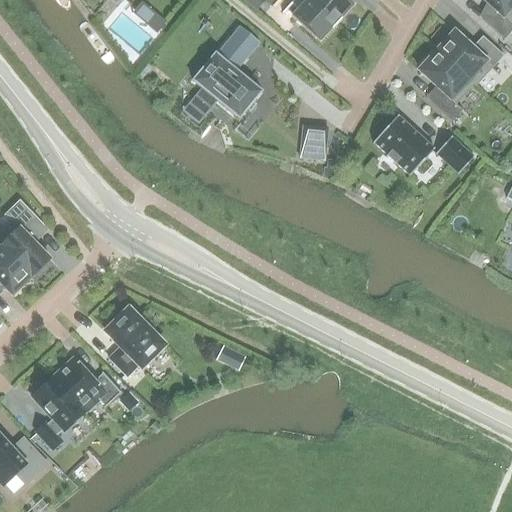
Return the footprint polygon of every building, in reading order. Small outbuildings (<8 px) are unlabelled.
[(263,0),(241,0),(256,12),(265,1),(263,0)] [(335,25),(307,0),(306,0),(290,18),(318,43),(335,25)] [(307,0),(335,25),(352,7),(344,0),(307,0)] [(511,0),(481,0),(486,4),(492,9),(481,21),(503,40),(511,30),(511,13),(508,10),(511,5),(511,0)] [(128,21),(124,17),(114,27),(140,53),(167,27),(145,5),(128,21)] [(214,55),(191,82),(201,90),(198,94),(212,106),(215,102),(238,120),(246,110),(246,111),(246,110),(252,103),(252,104),(252,103),(260,93),(235,73),(258,44),(238,27),(215,56),(214,55)] [(435,52),(472,86),(474,88),(492,69),(453,33),(435,52)] [(435,52),(433,55),(430,52),(417,66),(420,69),(418,72),(440,93),(431,103),(451,122),(461,111),(455,105),(472,86),(435,52)] [(408,178),(417,169),(425,160),(425,159),(433,151),(432,150),(398,119),(397,118),(396,117),(372,144),(373,145),(386,156),(385,158),(393,166),(395,165),(408,176),(407,177),(408,178)] [(326,167),(330,133),(306,129),(301,164),(326,167)] [(457,176),(473,158),(472,158),(451,139),(450,138),(435,155),(436,156),(436,155),(457,174),(456,175),(457,176)] [(26,238),(40,225),(18,203),(4,217),(9,222),(0,230),(0,248),(29,279),(48,260),(26,238)] [(0,285),(11,297),(29,279),(0,248),(0,285)] [(163,347),(127,310),(104,333),(119,349),(108,360),(126,378),(137,367),(140,370),(163,347)] [(222,347),(217,357),(239,367),(244,357),(222,347)] [(51,379),(84,414),(97,402),(104,409),(120,394),(101,374),(92,382),(72,360),(51,379)] [(51,379),(30,398),(51,421),(46,426),(44,424),(34,433),(51,452),(61,443),(56,437),(61,431),(63,433),(84,414),(51,379)] [(128,393),(120,401),(129,411),(137,403),(128,393)] [(154,423),(149,428),(154,433),(159,428),(154,423)] [(0,484),(2,487),(15,475),(25,485),(46,466),(22,441),(11,451),(0,439),(0,484)]
